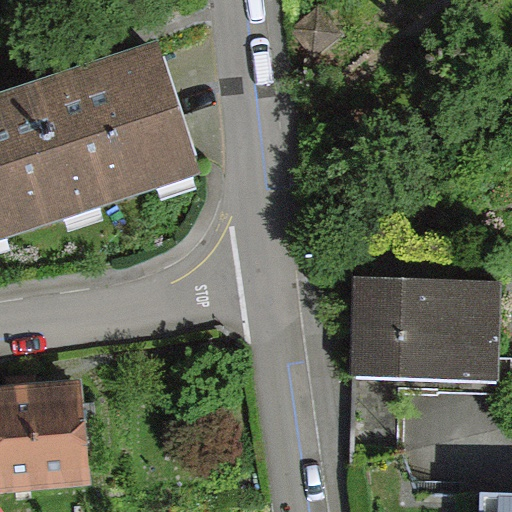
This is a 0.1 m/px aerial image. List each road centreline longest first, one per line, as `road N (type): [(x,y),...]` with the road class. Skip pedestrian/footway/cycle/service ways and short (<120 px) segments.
road 1 (residential): [(239,0),(266,272)]
road 2 (residential): [(0,314),(266,272)]
road 3 (residential): [(266,272),(304,511)]
